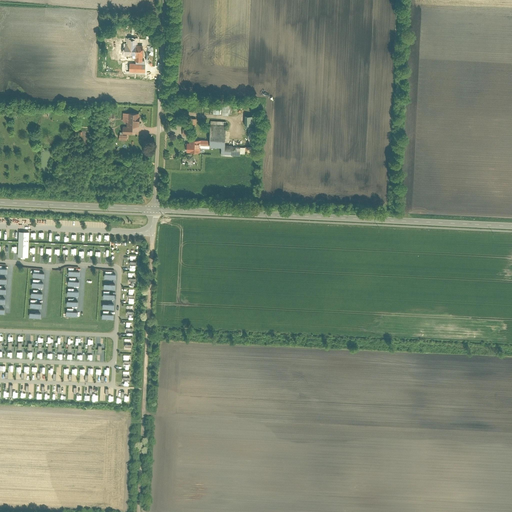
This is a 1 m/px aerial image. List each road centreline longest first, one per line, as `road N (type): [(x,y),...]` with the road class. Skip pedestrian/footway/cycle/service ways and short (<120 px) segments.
road 1 (tertiary): [(152,208),(511,225)]
road 2 (track): [(137,511),(151,228)]
road 3 (unclassified): [(152,208),(161,0)]
road 4 (tertiary): [(0,201),(152,208)]
